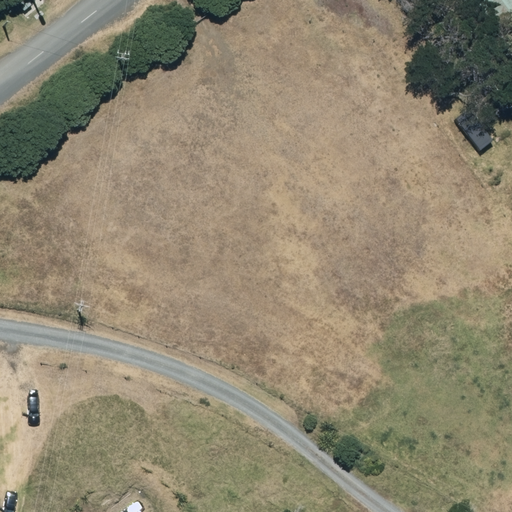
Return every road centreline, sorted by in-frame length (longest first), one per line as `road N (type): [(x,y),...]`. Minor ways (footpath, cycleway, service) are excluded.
road 1 (track): [(0,332),(157,366),(260,420),(393,511)]
road 2 (residential): [(112,0),(0,86)]
